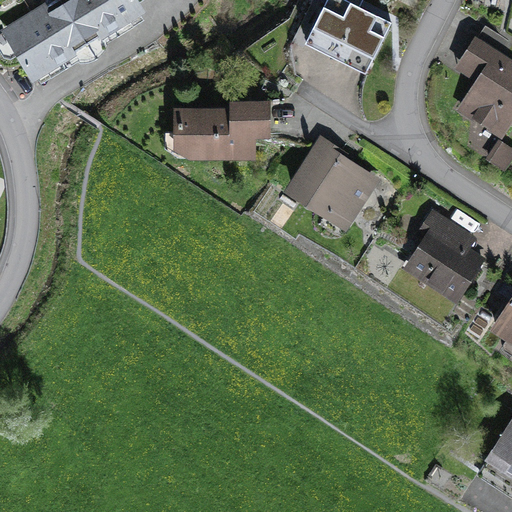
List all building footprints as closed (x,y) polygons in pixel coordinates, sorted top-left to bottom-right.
[(87,44),(60,0),(56,0),(33,14),(61,59),(87,44)] [(113,28),(96,0),(60,0),(87,44),(113,28)] [(96,0),(113,28),(139,12),(132,1),(133,0),(96,0)] [(390,24),(339,0),(329,0),(308,47),(366,75),(390,24)] [(61,59),(33,14),(7,30),(14,41),(11,43),(26,66),(29,65),(35,75),(61,59)] [(511,127),(511,66),(470,42),(450,74),(471,86),(453,115),(502,144),(511,127)] [(218,113),(167,113),(166,153),(182,165),(251,165),(251,151),(270,151),(270,103),(218,103),(218,113)] [(345,157),(323,143),(291,193),(346,227),(374,183),(342,162),(345,157)] [(511,157),(491,146),(480,165),(501,177),(511,157)] [(471,245),(426,217),(411,240),(418,244),(399,274),(451,307),(476,268),(462,259),(471,245)] [(511,300),(495,329),(511,339),(511,300)] [(511,484),(511,431),(488,469),(511,484)]
